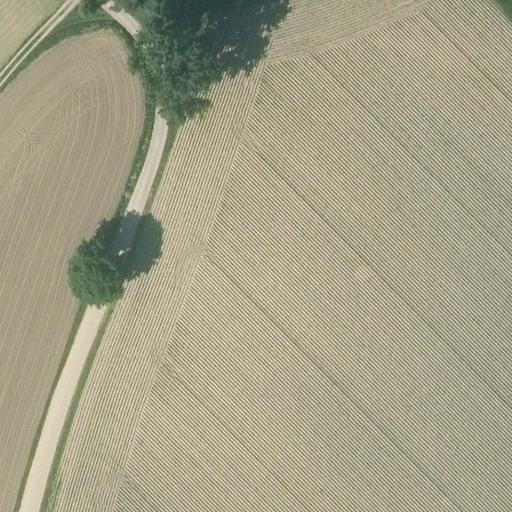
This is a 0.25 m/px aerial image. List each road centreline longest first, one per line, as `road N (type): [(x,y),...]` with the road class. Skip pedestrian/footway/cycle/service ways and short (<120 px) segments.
road 1 (unclassified): [(111,260),(162,125),(153,57),(103,0)]
road 2 (track): [(27,511),(58,399),(111,260)]
